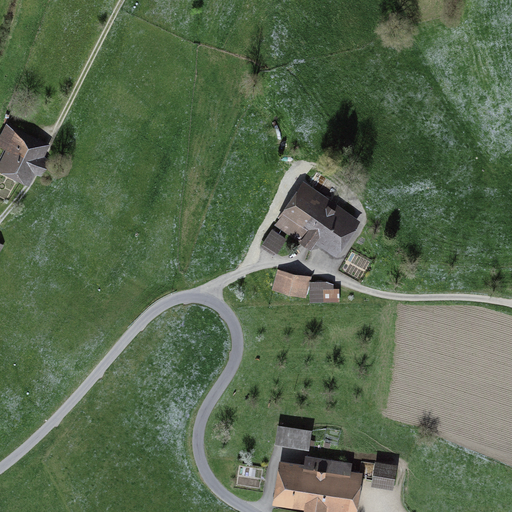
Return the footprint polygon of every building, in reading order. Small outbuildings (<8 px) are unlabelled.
[(23,133),(8,124),(0,138),(0,144),(6,147),(0,158),(0,165),(5,168),(6,166),(26,176),(32,165),(42,171),(46,164),(35,159),(41,147),(21,136),(23,133)] [(302,189),(276,226),(310,249),(318,236),(335,248),(352,223),(302,189)] [(264,245),(276,253),(285,240),(273,232),(264,245)] [(300,280),(286,277),(287,273),(276,271),(273,289),(283,291),(283,290),(295,292),(295,294),(305,296),(309,278),(300,276),(300,280)] [(310,284),(311,302),(337,301),(337,291),(332,291),(332,284),(310,284)] [(278,426),(276,441),(308,446),(311,431),(278,426)] [(339,511),(340,507),(349,509),(354,476),(348,475),(350,462),(307,456),(305,469),(286,466),(281,499),(310,503),(308,511),(339,511)] [(398,466),(364,460),(361,478),(395,484),(398,466)]
